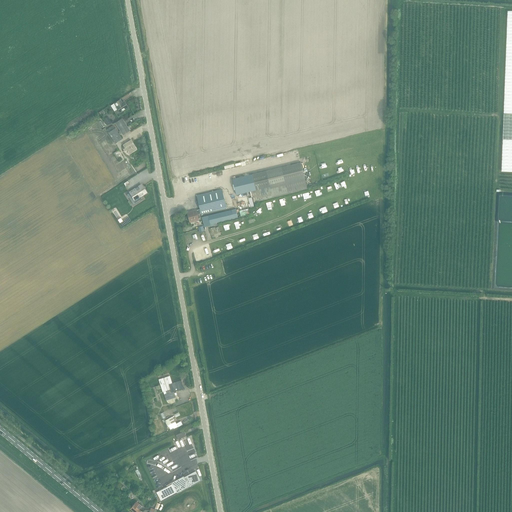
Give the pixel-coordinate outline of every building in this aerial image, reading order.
[(511,10),(507,11),(504,113),(501,171),(511,171),(511,10)] [(117,109),(119,112),(127,107),(124,101),(120,103),(119,100),(110,105),(114,111),(117,109)] [(114,123),(122,135),(129,130),(121,118),(114,123)] [(108,133),(114,142),(121,138),(114,128),(108,133)] [(126,150),(128,154),(136,149),(130,139),(122,144),(124,147),(122,148),(124,151),(126,150)] [(119,147),(115,149),(119,155),(123,152),(119,147)] [(254,202),(264,200),(306,189),(300,163),(233,179),(236,195),(251,191),(254,202)] [(134,200),(146,193),(142,186),(139,188),(138,187),(129,192),(129,193),(126,194),(129,199),(132,197),(134,200)] [(201,213),(201,214),(226,208),(222,189),(197,196),(200,209),(197,210),(196,210),(188,212),(190,222),(199,220),(197,214),(201,213)] [(204,226),(205,227),(210,225),(210,224),(217,223),(238,218),(236,209),(231,210),(208,216),(206,216),(202,217),(204,226)] [(181,379),(169,383),(166,377),(161,379),(165,391),(166,393),(164,394),(166,400),(175,397),(173,391),(184,388),(181,379)] [(165,420),(170,430),(178,426),(173,416),(165,420)] [(172,483),(156,492),(161,501),(177,493),(200,480),(195,471),(184,477),(184,476),(172,483)] [(130,509),(133,511),(140,511),(143,509),(140,507),(141,505),(136,501),(130,509)]
